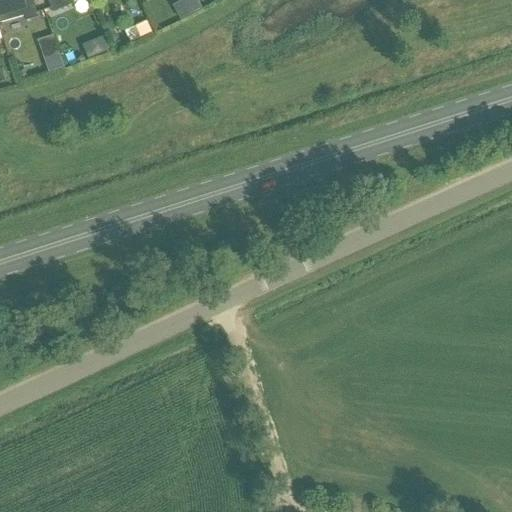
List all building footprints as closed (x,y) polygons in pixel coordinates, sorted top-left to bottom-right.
[(0,0),(0,25),(0,27),(25,20),(26,23),(39,19),(33,0),(0,0)] [(73,0),(48,0),(53,13),(75,4),(73,0)] [(151,34),(146,23),(136,28),(141,38),(151,34)] [(73,64),(89,57),(82,43),(67,51),(73,64)] [(452,185),(425,196),(429,206),(456,196),(452,185)]
